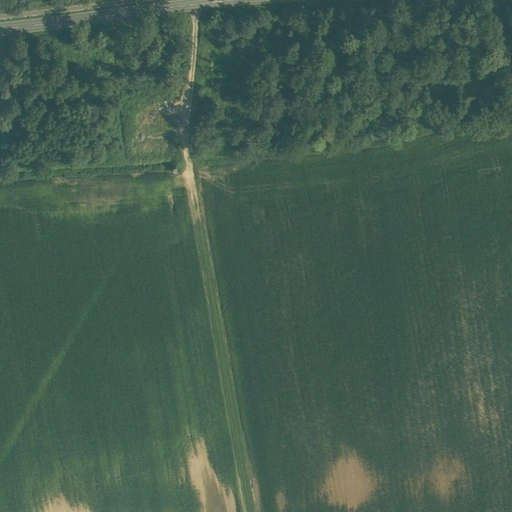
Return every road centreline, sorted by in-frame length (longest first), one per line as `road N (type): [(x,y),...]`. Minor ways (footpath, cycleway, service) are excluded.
road 1 (track): [(248,511),(186,151),(194,2)]
road 2 (secondary): [(230,0),(0,28)]
